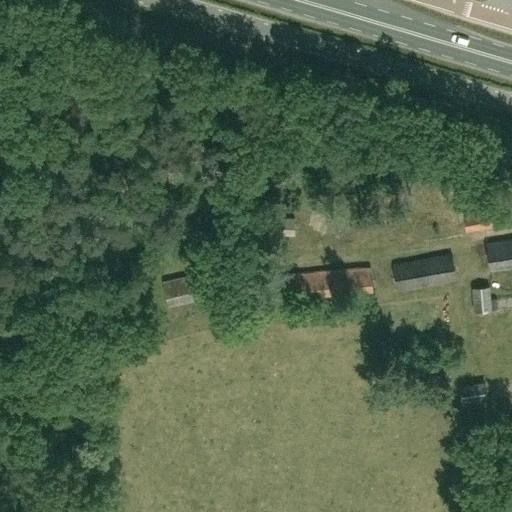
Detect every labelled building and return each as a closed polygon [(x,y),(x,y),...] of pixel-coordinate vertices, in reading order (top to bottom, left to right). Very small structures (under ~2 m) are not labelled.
[(490,207),(463,212),(466,230),(494,224),(490,207)] [(274,215),(272,233),(294,235),(295,216),(274,215)] [(511,263),(511,237),(487,242),(491,267),(511,263)] [(450,252),(394,263),(398,288),(455,277),(450,252)] [(369,265),(289,273),(291,298),(371,290),(369,265)] [(184,278),(164,283),(168,303),(197,296),(192,275),(184,277),(184,278)] [(492,310),(489,285),(471,287),(474,312),(492,310)] [(460,385),(462,402),(486,399),(483,382),(460,385)]
